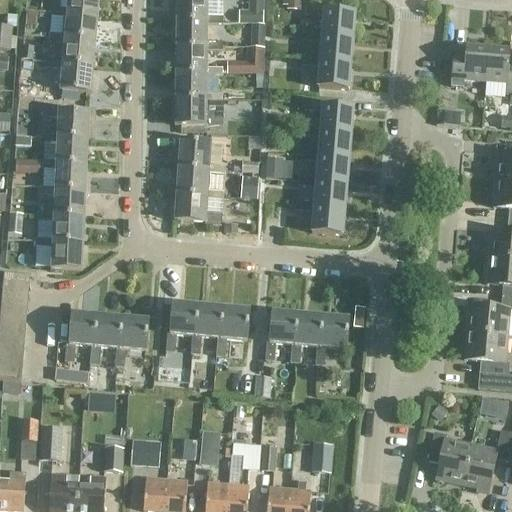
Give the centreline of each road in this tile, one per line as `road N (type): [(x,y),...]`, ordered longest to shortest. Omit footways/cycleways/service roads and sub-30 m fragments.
road 1 (residential): [(383,267),(140,243),(131,229),(130,0)]
road 2 (residential): [(379,389),(414,384),(435,361),(447,165),(436,147),(399,130)]
road 3 (residential): [(383,267),(399,130)]
road 4 (residential): [(399,130),(410,0)]
road 5 (residential): [(367,511),(379,389)]
road 6 (residential): [(379,389),(383,267)]
